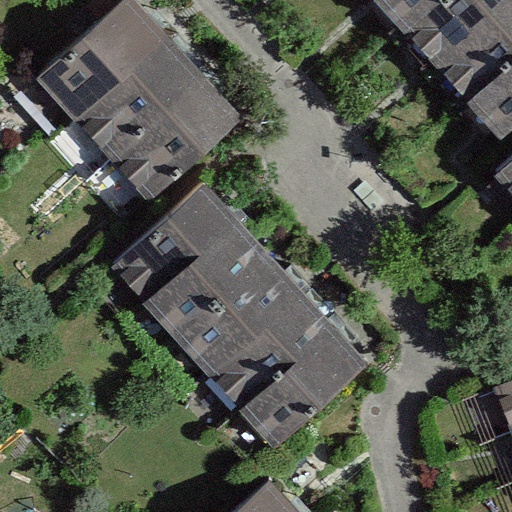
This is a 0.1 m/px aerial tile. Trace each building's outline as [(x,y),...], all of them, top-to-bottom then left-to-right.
[(511,0),(361,0),(500,152),(511,140),(511,0)] [(134,2),(32,91),(142,215),(243,126),(134,2)] [(511,165),(484,192),(511,221),(511,165)] [(203,189),(103,276),(269,467),(369,381),(203,189)] [(511,389),(487,398),(511,464),(511,389)] [(295,511),(268,481),(232,511),(295,511)]
